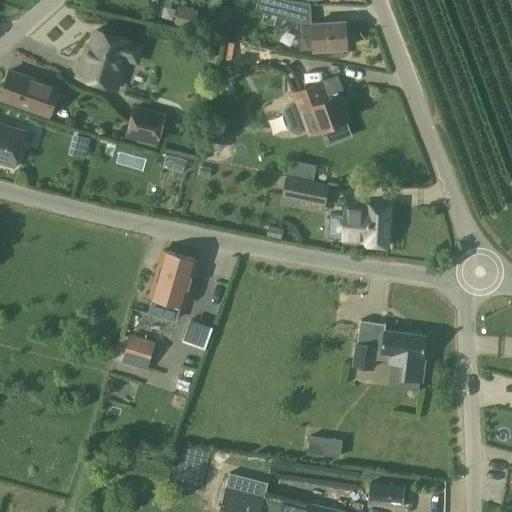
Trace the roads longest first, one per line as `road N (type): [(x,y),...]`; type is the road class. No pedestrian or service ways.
road 1 (unclassified): [(469,280),(282,252),(0,188)]
road 2 (unclassified): [(469,280),(461,218),(378,0)]
road 3 (unclassified): [(474,511),(469,280)]
